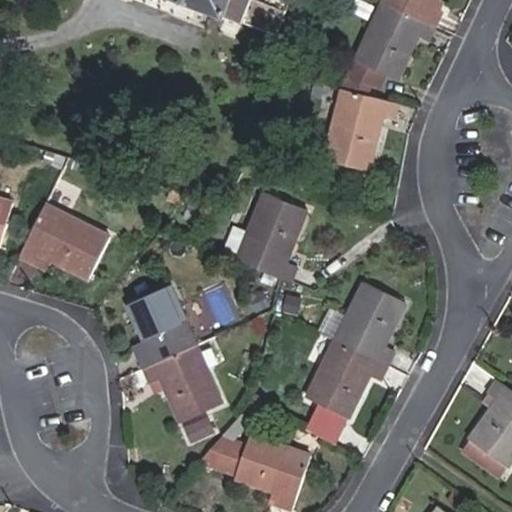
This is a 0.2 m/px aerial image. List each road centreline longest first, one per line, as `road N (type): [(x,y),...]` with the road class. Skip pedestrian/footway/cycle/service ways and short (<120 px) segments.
road 1 (residential): [(355,511),(447,352),(469,271)]
road 2 (residential): [(0,316),(68,330),(87,351),(95,410),(80,499)]
road 3 (residential): [(469,271),(436,170),(441,128),(465,73)]
road 4 (residential): [(0,352),(28,447),(80,499)]
